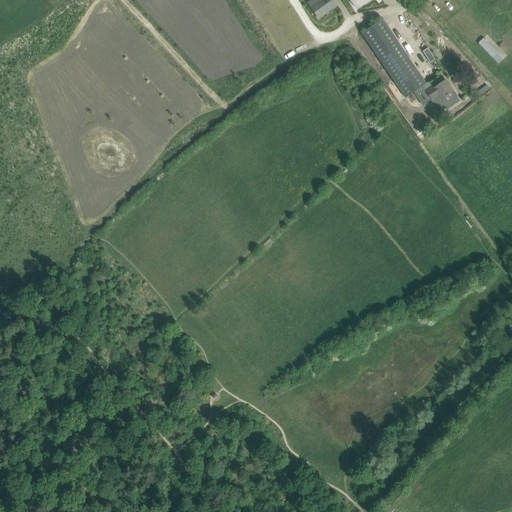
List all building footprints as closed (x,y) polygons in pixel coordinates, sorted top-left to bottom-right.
[(337,5),(332,0),(321,0),(321,1),(320,0),(312,0),(308,3),(319,18),(337,5)] [(427,85),(383,20),(362,34),(406,98),(427,85)] [(499,54),(486,40),(485,41),(483,39),(478,44),(493,59),(499,54)] [(426,92),(432,101),(438,110),(440,111),(446,107),(447,109),(453,105),(452,103),(458,99),(453,92),(454,92),(445,80),(426,92)] [(90,153),(76,163),(83,173),(97,163),(90,153)]
